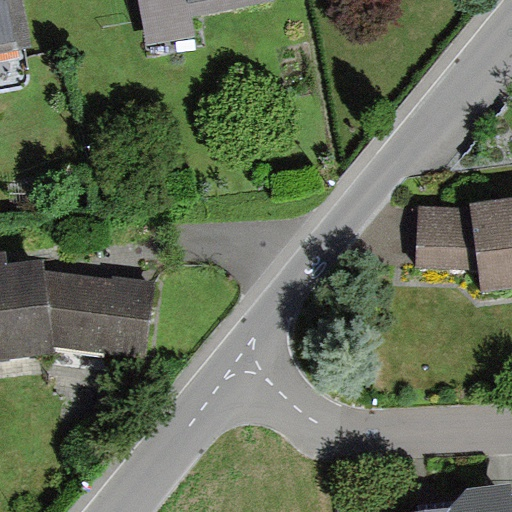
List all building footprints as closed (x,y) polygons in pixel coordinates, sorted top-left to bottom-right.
[(0,0),(0,51),(33,46),(24,0),(0,0)] [(267,4),(266,0),(142,0),(146,22),(267,4)] [(511,198),(471,204),(472,208),(480,270),(484,292),(511,288),(511,198)] [(480,270),(472,208),(419,206),(416,267),(480,270)] [(34,262),(0,264),(0,354),(38,352),(131,372),(146,297),(37,284),(34,262)] [(450,509),(419,511),(511,511),(511,482),(469,487),(450,509)]
